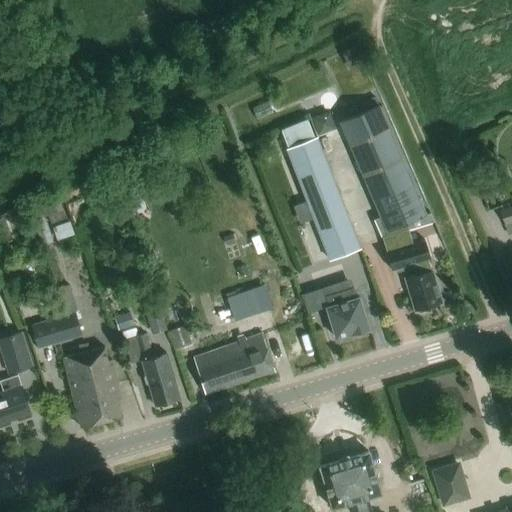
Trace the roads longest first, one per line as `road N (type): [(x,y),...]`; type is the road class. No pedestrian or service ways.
road 1 (tertiary): [(0,483),(511,331)]
road 2 (track): [(506,332),(375,34),(382,1)]
